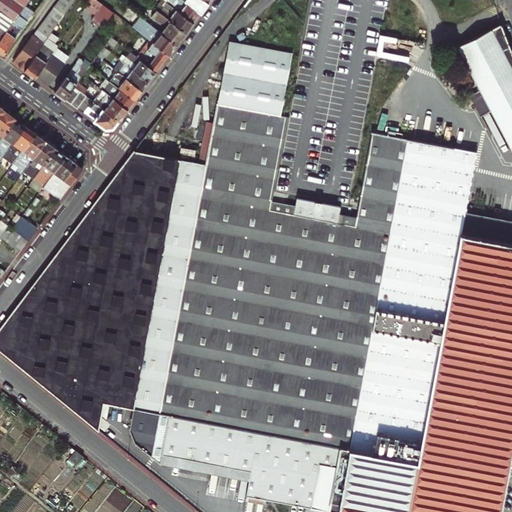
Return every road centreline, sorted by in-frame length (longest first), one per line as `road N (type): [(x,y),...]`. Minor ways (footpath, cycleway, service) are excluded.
road 1 (residential): [(0,367),(180,511)]
road 2 (residential): [(114,154),(230,0)]
road 3 (residential): [(0,303),(114,154)]
road 4 (residential): [(114,154),(0,70)]
